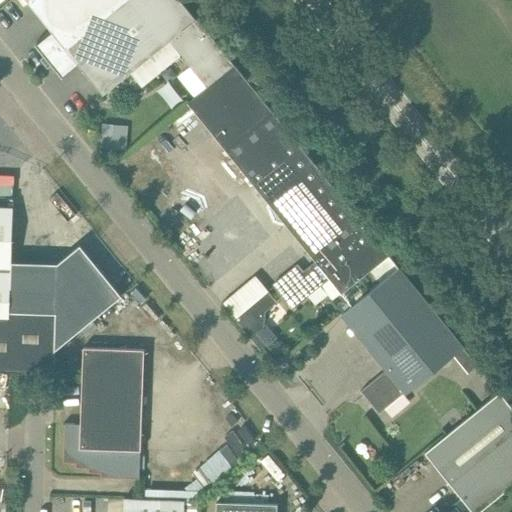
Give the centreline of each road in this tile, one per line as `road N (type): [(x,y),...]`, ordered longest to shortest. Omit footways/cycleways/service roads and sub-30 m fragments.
road 1 (unclassified): [(363,511),(0,63)]
road 2 (primary): [(511,248),(310,0)]
